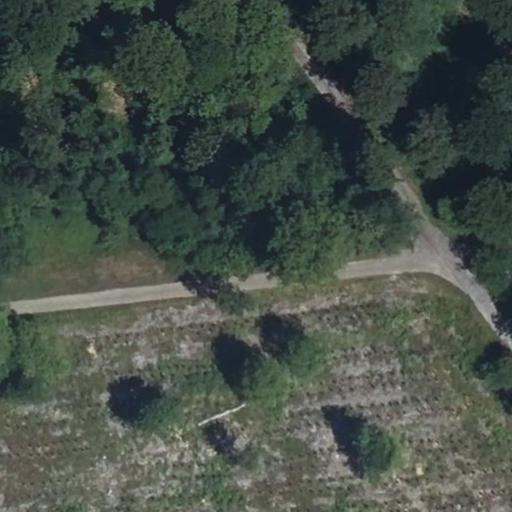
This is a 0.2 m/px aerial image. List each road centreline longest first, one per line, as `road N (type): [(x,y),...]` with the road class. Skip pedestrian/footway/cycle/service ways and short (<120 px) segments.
road 1 (track): [(0,316),(511,260)]
road 2 (track): [(511,349),(256,0)]
